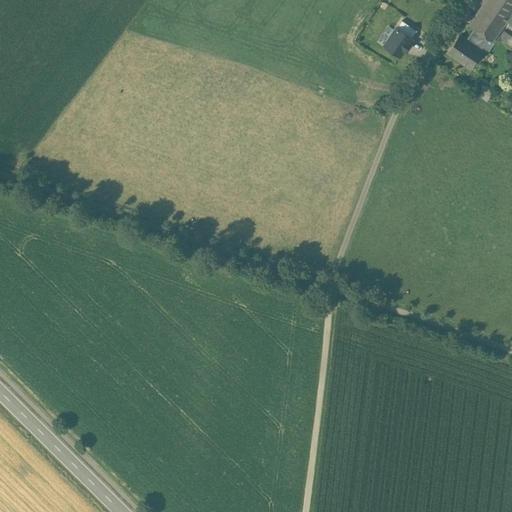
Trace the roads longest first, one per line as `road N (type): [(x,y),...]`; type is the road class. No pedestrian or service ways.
road 1 (unclassified): [(0,173),(511,350)]
road 2 (track): [(304,511),(329,289)]
road 3 (secondary): [(120,511),(0,391)]
